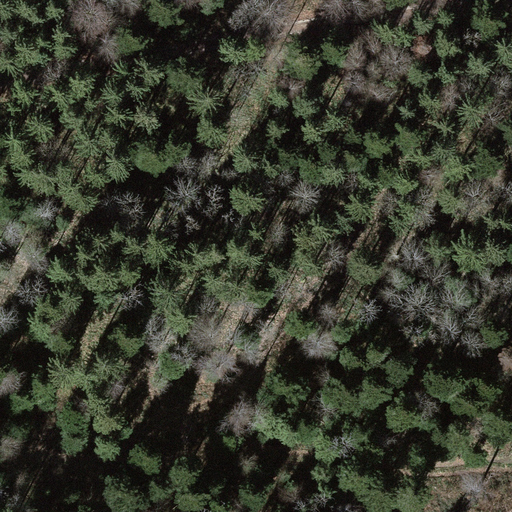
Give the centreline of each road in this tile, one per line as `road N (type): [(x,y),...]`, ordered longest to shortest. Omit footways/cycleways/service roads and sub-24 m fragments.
road 1 (track): [(0,91),(340,26),(511,13)]
road 2 (track): [(0,463),(123,480),(463,478)]
